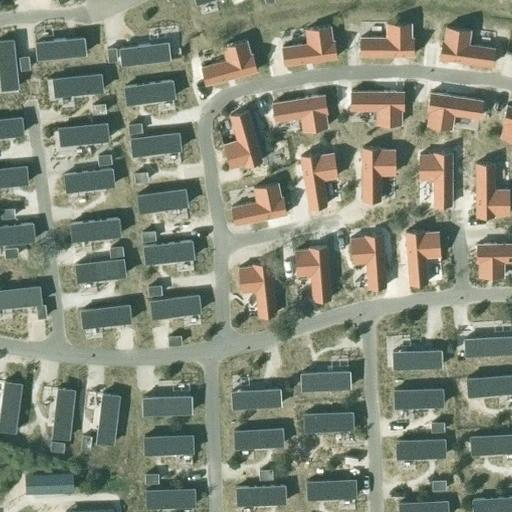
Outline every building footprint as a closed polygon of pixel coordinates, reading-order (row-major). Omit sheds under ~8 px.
[(361,37),(361,55),(413,55),(413,37),(411,37),(411,23),(387,23),(387,37),(361,37)] [(307,43),(281,46),(284,63),(335,57),(333,39),(331,39),(329,25),(305,28),(307,43)] [(442,40),(439,57),(490,65),(493,47),(467,43),(469,29),(446,26),(444,40),(442,40)] [(88,29),(39,35),(41,54),(90,48),(88,29)] [(16,33),(0,35),(0,50),(4,84),(22,82),(16,33)] [(171,35),(122,41),(124,58),(173,53),(171,35)] [(226,60),(201,67),(206,84),(256,70),(251,53),(250,53),(246,39),(222,46),(226,60)] [(21,64),(33,64),(32,50),(20,51),(21,64)] [(105,68),(54,73),(55,89),(106,85),(105,68)] [(177,74),(127,81),(129,98),(179,92),(177,74)] [(350,91),(350,109),(376,109),(376,123),(400,123),(400,109),(402,109),(402,91),(350,91)] [(429,110),(427,124),(451,127),(453,113),(479,117),(481,100),(430,92),(427,109),(429,110)] [(323,95),(272,102),(275,120),(300,116),(303,130),(326,126),(324,112),(326,112),(323,95)] [(504,122),(501,136),(511,138),(511,105),(507,104),(503,121),(504,122)] [(237,140),(223,144),(230,167),(244,163),(244,165),(261,160),(246,110),(230,115),(237,140)] [(26,111),(0,113),(0,131),(28,129),(26,111)] [(111,115),(61,120),(63,138),(113,132),(111,115)] [(184,126),(133,132),(135,151),(186,145),(184,126)] [(362,147),(362,199),(380,199),(380,173),(394,173),(394,149),(380,149),(380,147),(362,147)] [(318,152),(300,155),(308,206),(326,203),(322,178),(336,176),(332,152),(318,154),(318,152)] [(418,154),(418,178),(433,178),(433,204),(450,204),(450,152),(433,152),(433,154),(418,154)] [(31,160),(0,162),(0,180),(32,178),(31,160)] [(116,163),(69,169),(71,186),(118,180),(116,163)] [(475,163),(475,215),(492,215),(492,213),(507,213),(507,189),(492,189),(492,163),(475,163)] [(256,201),(231,206),(234,223),(285,213),(282,196),(280,197),(277,182),(253,187),(256,201)] [(189,183),(140,190),(143,206),(192,199),(189,183)] [(123,211),(74,217),(76,236),(125,229),(123,211)] [(37,217),(0,220),(0,238),(39,234),(37,217)] [(423,229),(405,231),(409,283),(427,282),(425,256),(439,255),(437,231),(423,232),(423,229)] [(197,233),(146,240),(149,257),(199,251),(197,233)] [(364,236),(350,237),(351,262),(366,261),(368,287),(386,286),(382,233),(364,234),(364,236)] [(511,260),(511,243),(477,243),(477,261),(479,261),(479,275),(503,275),(503,261),(511,260)] [(309,249),(294,250),(296,274),(310,273),(313,299),(330,297),(326,245),(308,247),(309,249)] [(83,258),(79,258),(81,276),(130,269),(128,252),(83,258)] [(252,265),(238,267),(241,291),(255,289),(258,315),(276,313),(270,261),(252,263),(252,265)] [(44,280),(0,284),(0,302),(46,297),(44,280)] [(203,289),(154,295),(156,311),(205,306),(203,289)] [(133,298),(84,305),(87,322),(136,315),(133,298)] [(511,330),(468,333),(469,350),(511,346),(511,330)] [(446,343),(396,346),(397,363),(447,361),(446,343)] [(354,364),(304,367),(305,386),(355,382),(354,364)] [(511,369),(470,373),(471,389),(511,385),(511,369)] [(18,427),(25,377),(8,375),(2,425),(18,427)] [(448,381),(398,383),(398,403),(449,401),(448,381)] [(73,434),(79,384),(61,382),(55,432),(73,434)] [(284,382),(233,385),(234,403),(285,399),(284,382)] [(116,438),(125,389),(107,386),(98,435),(116,438)] [(194,389),(146,389),(146,407),(194,407),(194,389)] [(357,406),(307,409),(308,426),(358,424),(357,406)] [(286,423),(237,425),(238,440),(286,438),(286,423)] [(511,428),(473,431),(474,448),(511,445),(511,428)] [(197,429),(147,431),(147,448),(197,447),(197,429)] [(449,433),(399,435),(400,452),(450,450),(449,433)] [(76,468),(29,470),(30,489),(77,487),(76,468)] [(359,472),(309,475),(310,492),(360,490),(359,472)] [(289,478),(239,481),(240,500),(290,497),(289,478)] [(200,482),(148,484),(149,502),(200,500),(200,482)] [(511,491),(474,494),(475,511),(477,511),(511,509),(511,491)] [(452,511),(451,494),(402,496),(402,511),(452,511)] [(117,511),(117,503),(69,506),(69,511),(117,511)]
